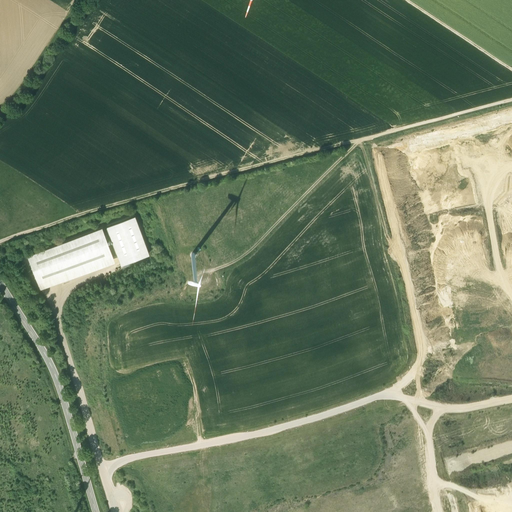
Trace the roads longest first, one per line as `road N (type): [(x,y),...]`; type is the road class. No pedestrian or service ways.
road 1 (track): [(511,100),(368,137),(422,351),(404,380),(102,467)]
road 2 (track): [(368,137),(8,239)]
road 3 (secondary): [(97,511),(58,381),(0,283)]
road 4 (unknown): [(511,172),(480,212),(422,239),(417,258),(429,286)]
road 5 (track): [(0,108),(79,0)]
